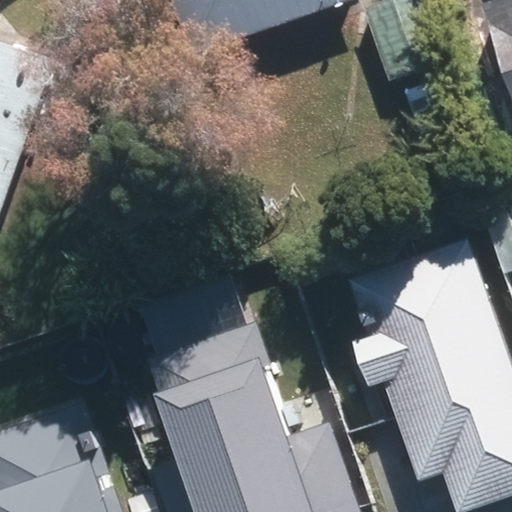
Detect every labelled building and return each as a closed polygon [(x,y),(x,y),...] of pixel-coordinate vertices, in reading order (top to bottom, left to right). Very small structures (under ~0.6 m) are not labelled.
[(200,0),(213,38),(327,0),(200,0)] [(431,0),(398,0),(384,5),(403,65),(448,50),(431,0)] [(63,64),(0,42),(0,207),(12,211),(63,64)] [(511,319),(482,228),(359,269),(378,327),(365,332),(380,377),(394,373),(427,472),(454,463),(466,500),(511,484),(511,319)] [(268,313),(160,350),(217,511),(350,511),(372,504),(339,412),(307,423),(268,313)] [(96,391),(0,424),(0,485),(9,511),(140,511),(128,474),(118,478),(114,466),(121,463),(96,391)]
